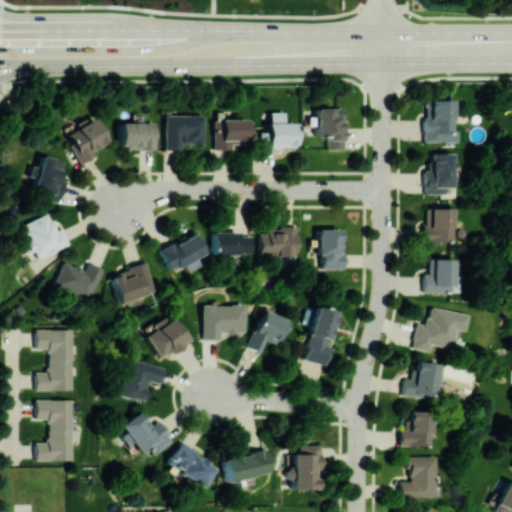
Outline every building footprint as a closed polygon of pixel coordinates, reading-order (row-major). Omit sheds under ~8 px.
[(456,141),(456,130),(451,130),(452,99),(423,99),(422,141),(456,141)] [(341,108),(314,108),(314,136),(325,136),(325,149),(341,149),(341,108)] [(266,112),(267,132),(258,132),(258,147),(294,147),(294,123),(283,123),(283,111),(266,112)] [(202,115),(163,114),(162,149),(180,149),(180,143),(202,143),(202,115)] [(65,133),(79,162),(92,156),(90,151),(106,143),(92,115),(73,124),(75,129),(65,133)] [(212,118),(211,149),(231,149),(231,144),(245,144),(246,119),(212,118)] [(152,122),(117,123),(117,145),(128,144),(128,149),(153,148),(152,122)] [(450,187),(451,153),(430,152),(429,170),(423,170),(423,193),(443,193),(443,186),(450,187)] [(56,202),(62,179),(57,177),(62,160),(39,155),(30,189),(40,191),(39,198),(56,202)] [(451,207),(425,207),(425,226),(422,226),(421,240),(451,241),(451,207)] [(19,223),(32,257),(67,245),(60,228),(53,230),(47,213),(19,223)] [(295,225),(279,225),(279,230),(258,231),(258,258),(295,258),(295,225)] [(319,268),(340,268),(340,228),(315,228),(315,254),(319,255),(319,268)] [(251,236),(237,236),(237,231),(211,232),(211,254),(251,253),(251,236)] [(167,270),(203,252),(192,232),(157,250),(167,270)] [(422,273),(421,291),(452,292),(453,258),(427,258),(427,274),(422,273)] [(89,299),(100,268),(86,263),(83,269),(60,261),(52,286),(89,299)] [(109,274),(118,302),(153,291),(144,263),(109,274)] [(218,338),(218,331),(242,331),(242,304),(199,304),(199,339),(218,338)] [(336,312),(313,306),(301,359),(323,364),(329,338),(330,339),(336,312)] [(466,314),(426,306),(423,324),(414,322),(409,347),(427,351),(429,344),(450,348),(454,329),(462,330),(466,314)] [(245,347),(259,352),(263,339),(275,343),(284,318),(258,309),(245,347)] [(189,339),(180,323),(172,328),(165,315),(151,323),(154,329),(143,335),(158,359),(189,339)] [(71,389),(70,328),(32,329),(33,348),(45,348),(45,371),(32,371),(33,390),(71,389)] [(161,366),(125,357),(116,394),(141,400),(146,380),(156,383),(161,366)] [(439,363),(412,360),(410,378),(402,377),(400,393),(432,397),(434,382),(437,382),(439,363)] [(71,459),(70,398),(32,399),(33,418),(45,418),(45,441),(33,441),(33,460),(71,459)] [(156,420),(147,425),(138,410),(117,423),(136,454),(146,447),(150,454),(169,441),(156,420)] [(429,410),(407,410),(407,430),(397,430),(397,445),(428,445),(429,410)] [(199,486),(212,467),(191,453),(193,450),(179,440),(164,463),(199,486)] [(290,488),(316,488),(317,445),(297,444),(297,453),(290,453),(290,488)] [(268,472),(262,447),(218,457),(224,481),(268,472)] [(405,456),(405,480),(397,480),(397,496),(434,496),(433,455),(405,456)] [(490,510),(493,511),(511,511),(511,483),(505,480),(490,510)]
